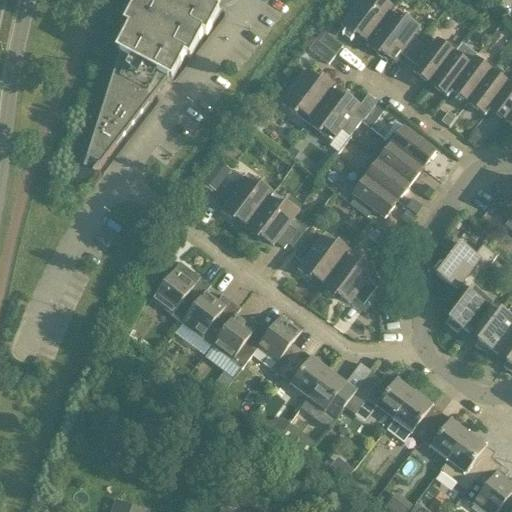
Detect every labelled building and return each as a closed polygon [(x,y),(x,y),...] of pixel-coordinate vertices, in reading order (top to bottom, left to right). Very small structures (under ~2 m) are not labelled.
[(98,170),(166,81),(222,10),(220,9),(219,10),(199,0),(137,0),(85,163),(88,164),(89,159),(99,164),(96,168),(98,170)] [(370,0),(361,0),(341,28),(354,38),(356,34),(368,43),(390,15),(394,10),(380,0),(377,5),(370,0)] [(368,43),(365,46),(378,56),(381,53),(393,62),(399,54),(408,60),(420,44),(412,37),(418,29),(405,19),(401,23),(390,15),(368,43)] [(493,46),(501,35),(497,32),(489,43),(493,46)] [(325,35),(319,43),(335,56),(342,47),(325,35)] [(316,41),(308,50),(312,53),(328,66),(335,56),(319,43),(316,41)] [(420,44),(408,60),(417,67),(413,72),(425,82),(428,78),(433,81),(454,54),(436,41),(429,50),(420,44)] [(454,54),(433,81),(437,85),(434,89),(447,98),(452,92),(451,92),(470,66),(477,56),(461,44),(454,54)] [(470,66),(451,92),(452,92),(463,101),(466,97),(471,100),(491,72),(490,72),(499,61),(483,49),(477,56),(470,66)] [(307,72),(282,106),(295,116),(299,111),(310,120),(332,91),(332,92),(335,88),(322,79),(319,82),(307,72)] [(491,72),(471,100),(475,103),(472,107),(485,117),(490,111),(489,110),(508,85),(507,85),(491,72)] [(489,110),(490,111),(501,119),(504,115),(509,119),(511,114),(511,78),(507,85),(508,85),(489,110)] [(310,120),(306,125),(320,135),(332,144),(335,139),(341,131),(350,138),(363,121),(354,114),(359,107),(346,97),(344,100),(332,92),(332,91),(310,120)] [(363,121),(361,124),(370,130),(375,123),(382,114),(374,107),(363,121)] [(449,127),(455,118),(448,114),(442,122),(449,127)] [(391,146),(418,167),(422,163),(426,166),(435,153),(404,128),(391,146)] [(355,131),(351,137),(355,141),(360,134),(355,131)] [(246,134),(242,138),(240,143),(243,147),(251,147),(254,142),(252,137),(246,134)] [(415,171),(418,167),(391,146),(378,162),(410,187),(419,174),(415,171)] [(299,154),(291,148),(285,156),(293,162),(299,154)] [(338,174),(345,165),(337,159),(330,168),(338,174)] [(410,187),(378,162),(366,179),(393,200),(396,196),(400,199),(410,187)] [(230,173),(221,166),(219,164),(205,183),(207,184),(217,191),(230,173)] [(390,204),(393,200),(366,179),(353,196),(356,198),(349,207),(367,220),(373,212),(384,220),(394,207),(390,204)] [(269,199),(270,199),(273,195),(260,184),(256,189),(244,180),(238,188),(229,182),(216,199),(225,206),(220,212),(233,222),(235,219),(247,227),(248,228),(269,199)] [(434,193),(423,185),(418,191),(429,199),(434,193)] [(281,208),(270,199),(269,199),(248,228),(247,227),(245,231),(258,240),(260,237),(272,247),(275,244),(283,250),(297,233),(288,226),(298,213),(284,203),(281,208)] [(406,209),(416,217),(422,208),(413,201),(406,209)] [(415,217),(408,211),(401,219),(409,225),(415,217)] [(446,235),(438,245),(445,250),(453,239),(446,235)] [(346,257),(347,258),(350,253),(337,242),(333,247),(321,238),(315,247),(306,240),(293,258),(302,264),(297,270),(310,280),(312,277),(324,286),(346,257)] [(472,289),(473,290),(497,257),(482,246),(474,257),(460,246),(446,263),(442,260),(433,271),(438,275),(436,277),(456,292),(459,288),(468,295),(472,289)] [(358,266),(347,258),(346,257),(324,286),(321,289),(334,299),(337,295),(349,305),(354,299),(363,306),(381,283),(371,276),(375,271),(361,261),(358,266)] [(163,287),(177,268),(167,260),(155,281),(163,287)] [(171,318),(181,325),(205,293),(206,294),(210,288),(179,265),(177,268),(163,287),(150,303),(171,319),(171,318)] [(381,289),(382,298),(394,297),(394,289),(381,289)] [(501,311),(473,290),(472,289),(468,295),(445,326),(457,335),(460,330),(468,336),(471,332),(480,339),(501,311)] [(202,339),(212,347),(235,316),(236,316),(240,310),(222,297),(217,303),(206,294),(205,293),(181,325),(180,326),(201,341),(202,339)] [(511,355),(511,319),(501,311),(480,339),(474,347),(486,356),(489,351),(497,357),(500,353),(509,360),(511,355)] [(212,347),(210,348),(241,372),(258,349),(258,348),(270,333),(269,332),(252,319),(247,325),(236,316),(235,316),(212,347)] [(281,379),(298,357),(288,350),(302,332),(281,317),(269,332),(270,333),(258,348),(258,349),(277,363),(271,371),(281,379)] [(511,355),(509,360),(502,369),(511,375),(511,355)] [(307,363),(298,357),(281,379),(290,386),(289,388),(307,401),(330,371),(312,357),(307,363)] [(168,366),(159,360),(153,368),(162,375),(168,366)] [(307,401),(300,410),(327,431),(336,420),(344,410),(357,391),(348,384),(330,371),(307,401)] [(357,391),(344,410),(353,417),(366,401),(367,402),(368,401),(376,408),(375,410),(392,423),(415,393),(398,379),(393,386),(383,378),(380,382),(370,374),(357,391)] [(392,423),(386,432),(404,446),(412,435),(421,442),(437,419),(428,413),(433,406),(415,393),(392,423)] [(437,419),(421,442),(430,448),(428,450),(446,464),(469,433),(451,420),(447,426),(437,419)] [(469,433),(446,464),(440,472),(467,493),(474,482),(491,460),(482,453),(487,447),(469,433)] [(508,473),(491,460),(474,482),(467,493),(462,499),(471,506),(479,511),(498,511),(505,504),(511,494),(511,485),(504,479),(508,473)] [(347,465),(339,475),(345,480),(353,469),(347,465)] [(194,490),(216,494),(218,482),(197,477),(194,490)] [(511,511),(511,494),(505,504),(498,511),(511,511)] [(212,500),(207,511),(233,511),(235,508),(212,500)] [(111,511),(141,511),(115,502),(111,511)]
